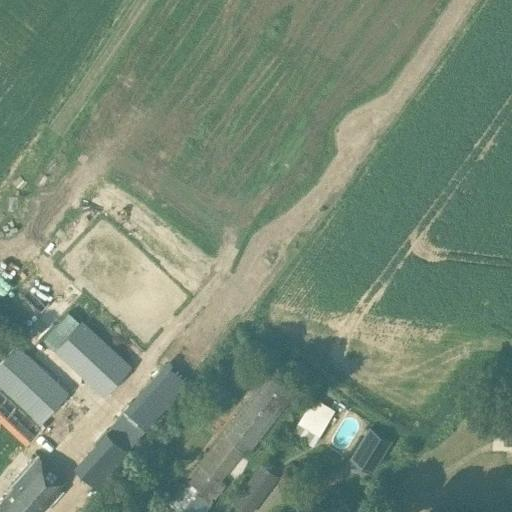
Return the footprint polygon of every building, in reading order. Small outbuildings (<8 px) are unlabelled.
[(36,277),(26,291),(44,304),(55,291),(36,277)] [(82,319),(55,348),(105,395),(131,365),(82,319)] [(17,342),(0,360),(0,385),(46,428),(41,433),(63,452),(94,417),(73,398),(70,391),(17,342)] [(125,408),(114,420),(135,441),(146,428),(147,429),(188,384),(166,362),(125,408)] [(255,391),(200,461),(223,478),(236,462),(240,465),(294,396),(259,368),(246,384),(255,391)] [(0,390),(0,421),(26,445),(41,429),(0,390)] [(219,401),(208,392),(186,419),(197,427),(219,401)] [(314,396),(298,422),(292,432),(313,445),(320,435),(335,409),(314,396)] [(135,441),(114,420),(106,428),(74,465),(99,488),(131,451),(128,448),(135,441)] [(38,454),(31,462),(11,484),(14,486),(0,502),(0,511),(38,511),(40,510),(41,511),(44,511),(63,490),(61,488),(67,481),(38,454)] [(223,478),(200,461),(168,501),(181,511),(207,511),(213,504),(211,503),(226,484),(221,480),(223,478)] [(261,462),(232,502),(237,506),(244,511),(253,511),(280,475),(261,462)]
